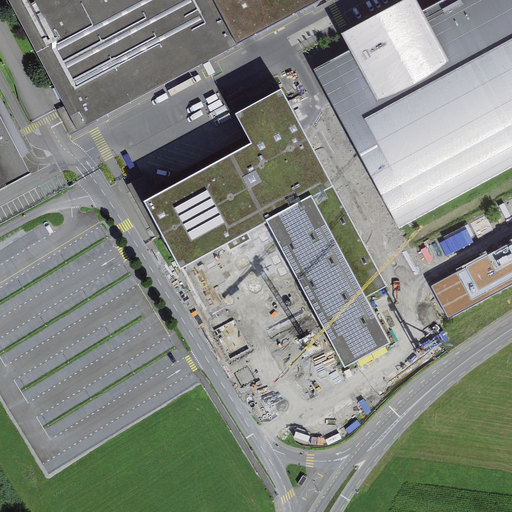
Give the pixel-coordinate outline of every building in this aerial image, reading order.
[(11,0),(66,104),(80,128),(205,62),(236,45),(211,0),(11,0)] [(211,0),(236,45),(317,2),(315,0),(211,0)] [(511,0),(443,0),(317,68),(398,220),(511,160),(511,0)] [(183,270),(235,356),(313,313),(344,371),(391,346),(367,301),(388,290),(282,94),(236,118),(252,147),(143,206),(183,270)] [(0,189),(32,173),(0,112),(0,189)] [(511,241),(431,286),(449,319),(511,285),(511,241)] [(303,475),(298,483),(302,486),(307,477),(303,475)]
